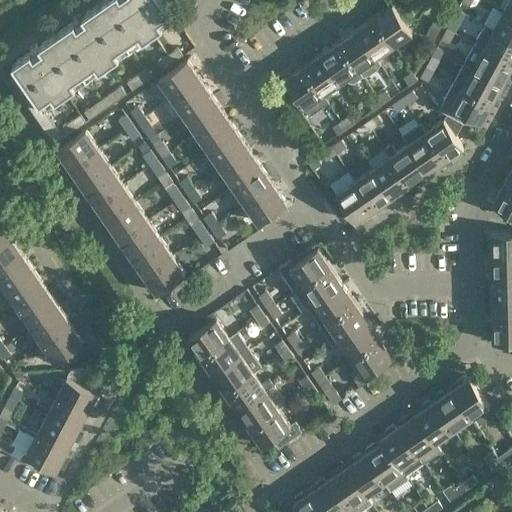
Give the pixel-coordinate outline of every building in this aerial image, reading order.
[(81,12),(77,15),(110,62),(153,32),(130,0),(103,0),(83,14),(81,12)] [(130,0),(153,32),(176,17),(164,0),(130,0)] [(393,3),(374,15),(394,44),(412,31),(393,3)] [(511,13),(504,9),(494,28),(511,37),(511,13)] [(38,42),(33,45),(66,92),(110,62),(77,15),(72,18),(74,20),(39,44),(38,42)] [(374,15),(357,28),(376,56),(377,56),(394,44),(374,15)] [(447,27),(455,31),(461,20),(453,16),(447,27)] [(426,34),(435,38),(442,24),(434,19),(426,34)] [(511,37),(494,28),(486,24),(481,29),(477,36),(475,42),(483,47),(511,62),(511,37)] [(455,31),(447,27),(441,38),(449,42),(455,31)] [(339,40),(363,75),(363,74),(367,73),(370,72),(376,68),(379,65),(381,62),(377,56),(376,56),(357,28),(339,40)] [(321,52),(341,81),(347,76),(349,80),(353,81),(363,75),(339,40),(321,52)] [(511,62),(483,47),(475,42),(474,42),(464,61),(503,82),(511,66),(511,62)] [(33,45),(29,48),(31,50),(13,63),(18,71),(24,79),(29,87),(35,95),(41,103),(44,108),(66,92),(33,45)] [(426,65),(435,69),(445,50),(437,45),(426,65)] [(178,46),(168,53),(173,61),(183,53),(178,46)] [(341,81),(321,52),(303,64),(323,93),(341,81)] [(158,60),(163,68),(173,61),(168,53),(158,60)] [(188,58),(159,77),(172,96),(201,76),(188,58)] [(493,101),(503,82),(464,61),(454,80),(493,101)] [(323,93),(303,64),(285,77),(304,106),(323,93)] [(435,69),(426,65),(420,76),(429,80),(435,69)] [(146,67),(137,74),(142,82),(151,75),(146,67)] [(404,76),(409,84),(418,78),(413,70),(404,76)] [(18,71),(9,77),(15,85),(24,79),(18,71)] [(127,80),(133,88),(142,82),(137,74),(127,80)] [(184,113),(213,94),(201,76),(172,96),(184,113)] [(29,87),(24,79),(15,85),(20,93),(29,87)] [(482,121),(493,101),(454,80),(439,108),(447,112),(464,121),(464,122),(469,114),(482,121)] [(121,84),(112,91),(117,99),(127,92),(121,84)] [(35,95),(29,87),(20,93),(26,101),(35,95)] [(402,95),(408,104),(418,96),(413,88),(402,95)] [(377,95),(382,103),(391,97),(386,89),(377,95)] [(112,91),(103,97),(108,105),(117,99),(112,91)] [(213,94),(184,113),(197,131),(225,111),(213,94)] [(41,103),(35,95),(26,101),(32,110),(41,103)] [(382,103),(377,95),(368,101),(374,109),(382,103)] [(408,104),(402,95),(392,103),(398,111),(408,104)] [(103,97),(94,103),(99,111),(108,105),(103,97)] [(44,108),(41,103),(32,110),(37,118),(47,111),(44,108)] [(85,110),(90,118),(99,111),(94,103),(85,110)] [(131,109),(138,119),(146,114),(139,103),(131,109)] [(52,120),(47,111),(37,118),(43,126),(52,120)] [(225,111),(197,131),(209,149),(237,129),(225,111)] [(81,112),(72,119),(77,127),(86,120),(81,112)] [(134,122),(126,112),(118,117),(126,128),(134,122)] [(464,121),(447,112),(444,117),(426,129),(426,130),(446,158),(464,145),(456,134),(464,121)] [(341,119),(347,127),(356,121),(350,113),(341,119)] [(367,120),(372,128),(383,121),(377,113),(367,120)] [(138,119),(150,137),(158,131),(146,114),(138,119)] [(62,125),(68,133),(77,127),(72,119),(62,125)] [(347,127),(341,119),(333,125),(338,133),(347,127)] [(58,128),(52,120),(43,126),(49,134),(58,128)] [(372,128),(367,120),(356,127),(362,135),(372,128)] [(402,134),(408,142),(428,171),(446,158),(426,130),(426,129),(421,121),(402,134)] [(133,138),(141,133),(134,122),(126,128),(133,138)] [(55,142),(64,136),(58,128),(49,134),(55,142)] [(86,128),(58,147),(71,166),(99,146),(86,128)] [(237,129),(209,149),(221,167),(250,147),(237,129)] [(150,137),(163,155),(170,149),(158,131),(150,137)] [(331,145),(337,153),(347,145),(342,137),(331,145)] [(408,142),(397,150),(391,141),(385,146),(410,183),(428,171),(408,142)] [(337,153),(331,145),(321,152),(327,160),(337,153)] [(111,164),(99,146),(71,166),(83,184),(111,164)] [(367,158),(373,166),(392,195),(410,183),(385,146),(367,158)] [(143,153),(150,163),(158,158),(151,147),(143,153)] [(250,147),(221,167),(234,184),(262,165),(250,147)] [(163,155),(170,165),(178,160),(170,149),(163,155)] [(317,155),(308,161),(313,168),(322,162),(317,155)] [(158,174),(166,168),(158,158),(150,163),(158,174)] [(83,184),(95,201),(123,182),(111,164),(83,184)] [(262,165),(234,184),(246,202),(274,183),(262,165)] [(374,207),(392,195),(373,166),(355,179),(374,207)] [(187,190),(195,185),(188,174),(180,180),(187,190)] [(374,207),(355,179),(336,192),(356,220),(374,207)] [(95,201),(107,219),(136,200),(123,182),(95,201)] [(511,212),(511,186),(504,182),(493,202),(511,212)] [(168,188),(175,199),(183,193),(175,183),(168,188)] [(274,183),(246,202),(259,221),(287,201),(274,183)] [(195,185),(187,190),(195,201),(202,195),(195,185)] [(182,209),(190,204),(183,193),(175,199),(182,209)] [(107,219),(120,237),(148,217),(136,200),(107,219)] [(212,226),(220,220),(212,210),(204,215),(212,226)] [(120,237),(132,255),(160,235),(148,217),(120,237)] [(0,241),(10,234),(0,218),(0,241)] [(199,234),(207,229),(200,218),(192,223),(199,234)] [(220,220),(212,226),(219,236),(227,231),(220,220)] [(207,229),(199,234),(206,245),(214,239),(207,229)] [(511,229),(491,230),(491,253),(511,252),(511,229)] [(0,241),(0,267),(23,252),(10,234),(0,241)] [(173,253),(160,235),(132,255),(144,272),(173,253)] [(294,290),(331,265),(318,246),(295,262),(291,258),(278,267),(294,290)] [(0,267),(0,279),(7,289),(35,269),(23,252),(0,267)] [(511,252),(491,253),(492,274),(511,273),(511,252)] [(185,271),(173,253),(144,272),(157,291),(185,271)] [(309,306),(343,282),(331,265),(294,290),(306,307),(309,306)] [(7,289),(19,307),(47,287),(35,269),(7,289)] [(511,273),(492,274),(492,296),(511,295),(511,273)] [(343,282),(309,306),(321,324),(356,300),(343,282)] [(19,307),(31,324),(60,305),(47,287),(19,307)] [(269,308),(277,302),(267,288),(259,294),(269,308)] [(511,295),(492,296),(493,317),(511,316),(511,295)] [(331,343),(340,338),(368,318),(356,300),(321,324),(319,325),(331,343)] [(256,317),(264,311),(258,302),(250,308),(256,317)] [(277,302),(269,308),(275,317),(283,311),(277,302)] [(31,324),(44,342),(72,323),(60,305),(31,324)] [(205,317),(208,322),(188,336),(201,354),(229,335),(213,311),(205,317)] [(264,311),(256,317),(262,326),(270,320),(264,311)] [(511,316),(493,317),(493,340),(511,339),(511,316)] [(380,336),(368,318),(340,338),(352,355),(380,336)] [(75,348),(85,341),(72,323),(44,342),(56,361),(66,354),(71,361),(80,355),(75,348)] [(213,372),(250,347),(238,329),(229,335),(201,354),(213,372)] [(293,343),(301,338),(295,329),(287,335),(293,343)] [(393,354),(380,336),(352,355),(358,365),(350,370),(360,384),(375,374),(371,369),(393,354)] [(281,352),(289,346),(283,338),(274,343),(281,352)] [(301,338),(293,343),(299,352),(307,347),(301,338)] [(0,346),(0,350),(4,356),(11,352),(5,343),(0,346)] [(289,346),(281,352),(287,361),(295,355),(289,346)] [(250,347),(213,372),(226,390),(254,370),(262,365),(250,347)] [(318,379),(326,373),(320,365),(312,370),(318,379)] [(254,370),(226,390),(238,408),(273,383),(274,383),(269,376),(262,381),(254,370)] [(87,411),(98,391),(87,385),(91,378),(82,373),(78,380),(67,375),(57,395),(87,411)] [(305,388),(313,382),(307,373),(299,379),(305,388)] [(326,373),(318,379),(324,388),(332,382),(326,373)] [(471,416),(490,404),(470,375),(467,377),(464,374),(456,379),(458,383),(451,387),(471,416)] [(313,382),(305,388),(311,396),(319,391),(313,382)] [(273,383),(238,408),(250,426),(278,406),(285,401),(283,399),(285,398),(276,385),(274,386),(273,383)] [(15,384),(10,395),(18,399),(24,389),(15,384)] [(326,391),(333,401),(341,396),(333,386),(326,391)] [(436,398),(434,400),(454,429),(471,416),(451,387),(446,391),(442,389),(435,394),(436,398)] [(13,409),(18,399),(10,395),(5,404),(13,409)] [(57,395),(47,414),(77,430),(87,411),(57,395)] [(422,408),(416,412),(436,441),(454,429),(434,400),(432,401),(428,398),(421,403),(422,408)] [(278,406),(250,426),(263,444),(273,437),(279,446),(302,429),(296,420),(291,423),(278,406)] [(400,423),(398,424),(423,461),(441,449),(436,441),(416,412),(410,416),(406,413),(399,418),(400,423)] [(9,417),(0,413),(0,426),(3,428),(9,417)] [(47,414),(37,433),(67,449),(77,430),(47,414)] [(386,432),(380,437),(406,473),(423,461),(398,424),(396,426),(392,423),(385,428),(386,432)] [(57,469),(67,449),(37,433),(26,453),(57,469)] [(367,451),(365,452),(385,481),(391,488),(408,476),(406,473),(380,437),(382,440),(377,444),(373,441),(366,446),(367,451)] [(511,445),(498,455),(503,462),(511,455),(511,445)] [(503,462),(498,455),(493,448),(483,455),(493,469),(503,462)] [(365,452),(363,453),(359,451),(352,456),(353,460),(347,464),(367,493),(385,481),(365,452)] [(330,471),(331,475),(329,477),(353,511),(356,511),(372,501),(367,493),(347,464),(341,468),(337,466),(330,471)] [(478,480),(473,473),(463,480),(468,487),(478,480)] [(311,489),(327,511),(353,511),(329,477),(327,478),(323,475),(316,480),(317,485),(311,489)] [(468,487),(463,480),(453,487),(450,483),(443,489),(450,499),(468,487)] [(327,511),(311,489),(305,493),(302,490),(294,495),(296,500),(293,502),(300,511),(327,511)] [(428,505),(432,511),(433,511),(443,505),(438,498),(428,505)]
